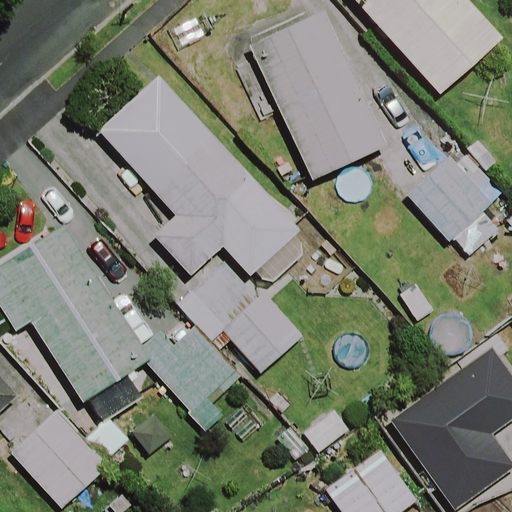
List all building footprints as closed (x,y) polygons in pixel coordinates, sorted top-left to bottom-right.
[(502,38),(467,0),(355,0),(440,94),(502,38)] [(389,147),(324,10),(248,46),(313,182),(389,147)] [(301,231),(159,76),(98,131),(175,215),(153,236),(190,277),(223,247),(250,277),(301,231)] [(491,204),(449,156),(406,195),(448,242),(491,204)] [(219,351),(196,325),(174,346),(160,331),(142,347),(64,226),(0,266),(0,306),(15,332),(31,323),(83,404),(148,363),(151,367),(150,368),(190,411),(187,414),(205,433),(223,416),(212,404),(241,377),(219,351)] [(196,325),(219,351),(230,341),(261,375),(303,337),(264,293),(257,299),(224,262),(177,304),(196,325)] [(511,421),(511,376),(491,348),(389,421),(455,511),(511,470),(511,460),(494,435),(511,421)] [(0,412),(18,396),(0,376),(0,412)] [(9,453),(62,510),(109,467),(105,461),(128,440),(109,419),(86,440),(57,409),(9,453)] [(401,511),(418,500),(381,450),(324,491),(339,511),(401,511)]
